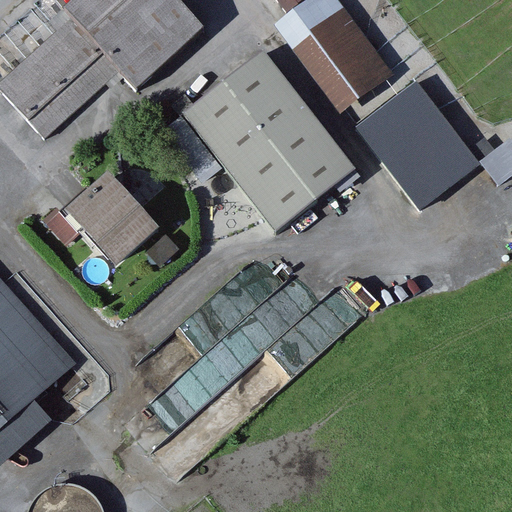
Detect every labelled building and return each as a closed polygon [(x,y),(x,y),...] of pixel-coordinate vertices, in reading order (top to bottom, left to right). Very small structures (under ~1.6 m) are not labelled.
[(215,30),(188,0),(86,0),(71,13),(79,23),(6,85),(51,139),(129,72),(144,90),(215,30)] [(394,72),(340,0),(327,0),(285,32),(343,110),(394,72)] [(363,168),(272,57),(190,124),(282,235),(363,168)] [(418,85),(356,132),(420,215),(482,168),(418,85)] [(511,142),(479,165),(499,193),(511,183),(511,142)] [(165,233),(114,178),(71,217),(122,272),(165,233)] [(243,328),(161,389),(178,412),(281,335),(270,321),(286,309),(251,264),(215,291),(243,328)] [(83,374),(0,278),(0,471),(1,473),(57,425),(43,409),(83,374)] [(82,488),(64,488),(47,497),(37,511),(108,511),(96,496),(82,488)]
